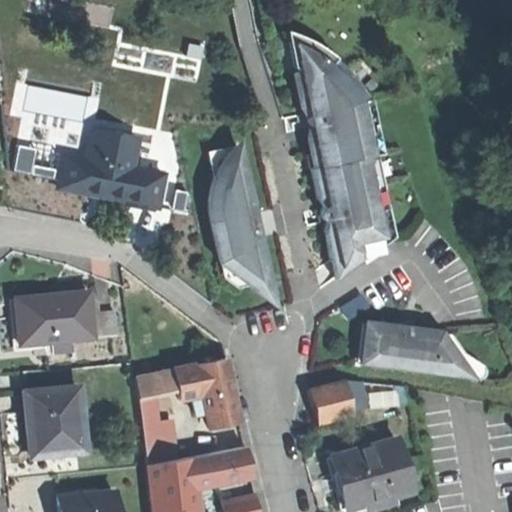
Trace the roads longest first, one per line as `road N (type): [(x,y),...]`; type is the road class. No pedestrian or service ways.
road 1 (residential): [(287,511),(270,441),(266,358),(118,254)]
road 2 (residential): [(0,230),(118,254)]
